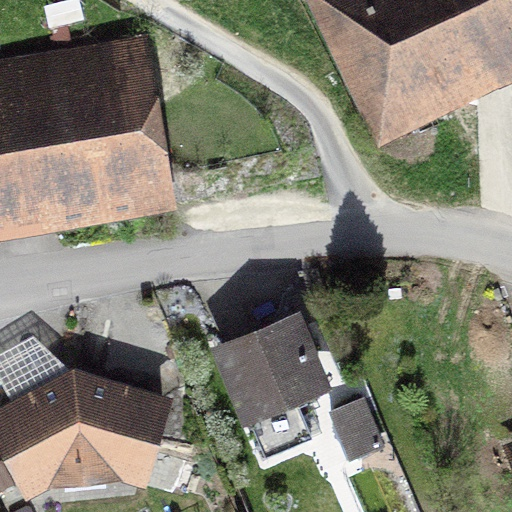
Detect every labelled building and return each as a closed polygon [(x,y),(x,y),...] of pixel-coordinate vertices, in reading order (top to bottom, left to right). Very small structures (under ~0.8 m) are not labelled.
[(511,0),(334,0),(385,108),(428,88),(511,47),(511,0)] [(144,65),(0,89),(0,207),(164,179),(144,65)] [(321,383),(296,318),(221,347),(265,459),(313,440),(295,393),(321,383)] [(0,374),(18,406),(0,413),(0,427),(30,486),(82,460),(142,476),(164,401),(75,374),(33,330),(0,348),(0,374)] [(363,401),(330,413),(347,459),(380,446),(363,401)]
